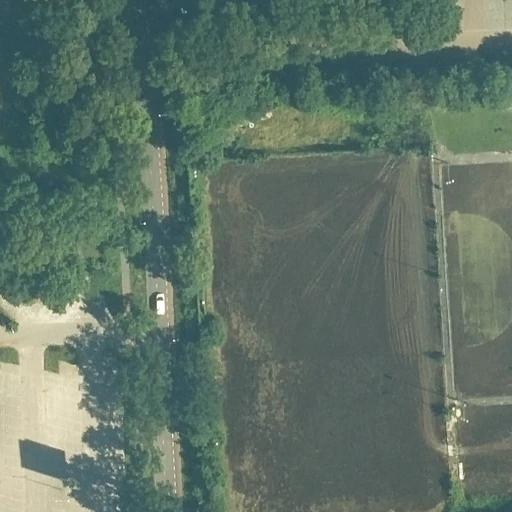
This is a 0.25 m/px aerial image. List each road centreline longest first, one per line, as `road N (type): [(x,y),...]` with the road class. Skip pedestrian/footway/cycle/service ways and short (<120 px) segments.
road 1 (unclassified): [(136,52),(511,38)]
road 2 (tertiary): [(159,331),(136,52)]
road 3 (tertiary): [(166,511),(159,331)]
